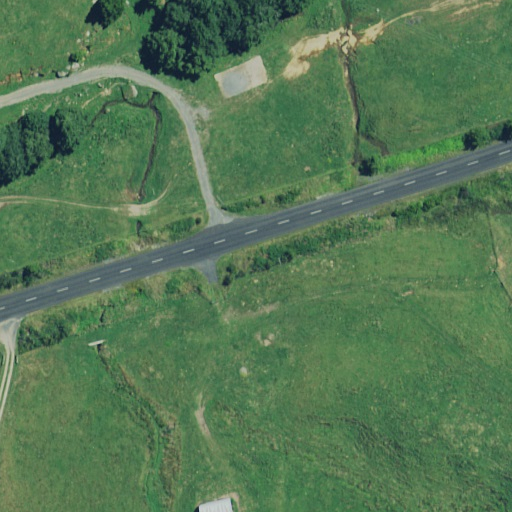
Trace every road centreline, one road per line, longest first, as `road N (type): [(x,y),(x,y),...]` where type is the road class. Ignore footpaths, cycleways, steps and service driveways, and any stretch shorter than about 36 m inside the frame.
road 1 (tertiary): [(0,310),(511,149)]
road 2 (track): [(0,101),(19,101),(87,72),(135,73),(176,96),(223,241)]
